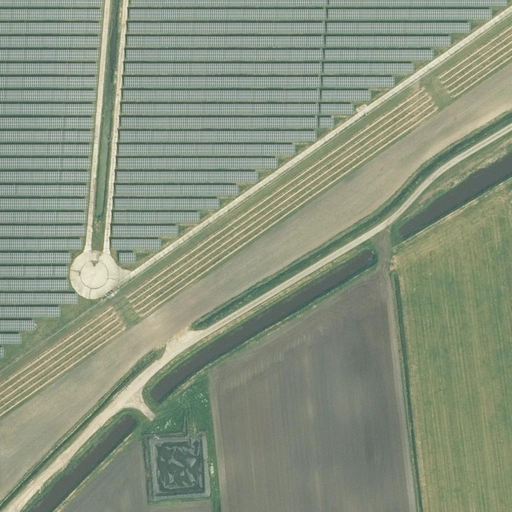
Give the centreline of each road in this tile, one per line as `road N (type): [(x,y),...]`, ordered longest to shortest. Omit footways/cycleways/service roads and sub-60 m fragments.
road 1 (track): [(126,0),(106,249),(95,276),(87,249),(107,0)]
road 2 (track): [(95,276),(131,276),(511,9)]
road 3 (unclassified): [(129,394),(203,334),(380,227),(432,177),(511,126)]
road 4 (track): [(129,394),(14,511)]
